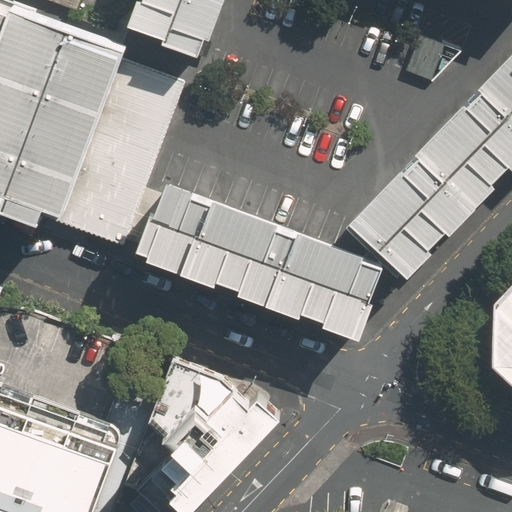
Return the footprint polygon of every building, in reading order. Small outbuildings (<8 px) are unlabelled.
[(0,0),(0,48),(18,3),(10,0),(0,0)] [(53,0),(10,0),(18,3),(73,23),(78,9),(53,0)] [(53,0),(78,9),(81,0),(53,0)] [(140,0),(129,29),(195,51),(199,53),(203,42),(219,0),(140,0)] [(73,23),(18,3),(0,48),(0,193),(85,225),(123,240),(150,169),(185,79),(125,56),(130,45),(73,23)] [(403,70),(430,80),(443,45),(416,35),(403,70)] [(511,50),(350,218),(370,237),(406,272),(438,240),(502,175),(511,164),(511,50)] [(357,329),(381,264),(364,257),(367,249),(164,174),(136,247),(164,258),(252,290),(315,313),(357,329)] [(166,354),(142,421),(170,448),(134,485),(161,511),(179,511),(279,411),(255,388),(244,399),(217,372),(166,354)] [(0,511),(92,511),(120,439),(120,435),(120,431),(118,426),(115,423),(112,421),(4,381),(0,380),(0,511)]
